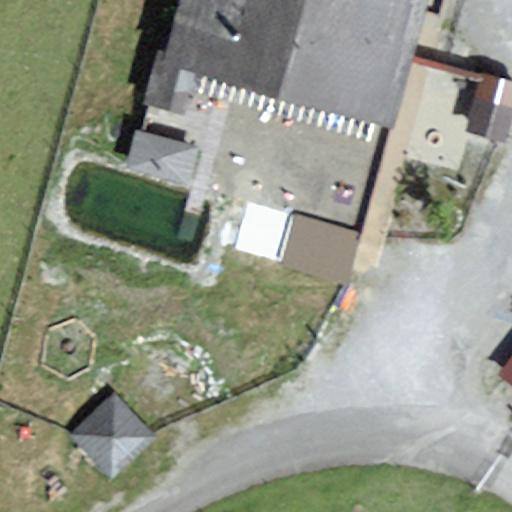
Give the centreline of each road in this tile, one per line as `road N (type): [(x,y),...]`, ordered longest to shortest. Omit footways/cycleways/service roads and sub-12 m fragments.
road 1 (track): [(209,167),(175,178),(130,220),(109,288),(122,335),(150,364),(228,403),(280,449)]
road 2 (residential): [(190,492),(251,457),(341,434),(387,430),(444,439),(511,464)]
